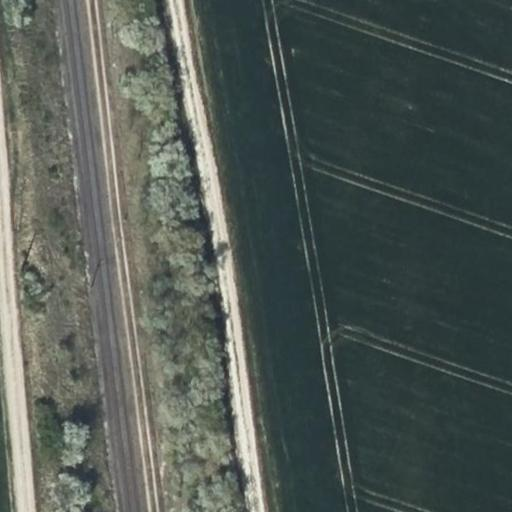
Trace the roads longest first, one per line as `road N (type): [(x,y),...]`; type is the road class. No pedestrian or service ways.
road 1 (track): [(262,511),(177,0)]
road 2 (track): [(90,0),(153,511)]
road 3 (track): [(26,511),(0,241)]
